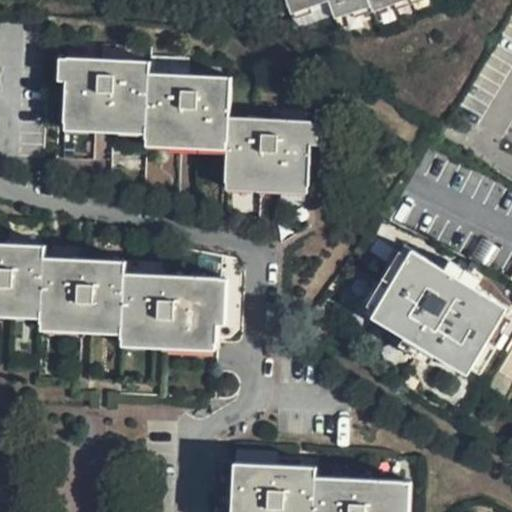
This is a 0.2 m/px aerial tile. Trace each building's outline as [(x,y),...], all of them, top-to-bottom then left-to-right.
[(288,0),(294,13),(332,0),(338,18),(374,6),(375,10),(404,0),(288,0)] [(67,57),(65,124),(142,127),(141,138),(225,141),(224,181),(308,185),(310,116),(226,113),(227,74),(144,70),(144,62),(67,57)] [(436,259),(405,240),(400,248),(369,300),(365,307),(396,325),(429,345),(460,363),(464,356),(494,306),(499,298),(491,293),(469,279),(436,259)] [(121,386),(215,391),(218,276),(126,271),(126,260),(45,256),(45,244),(0,241),(0,308),(44,311),(44,321),(123,325),(121,386)] [(369,300),(400,248),(391,243),(384,255),(360,294),(369,300)] [(436,259),(469,279),(474,270),(440,250),(436,259)] [(511,305),(511,256),(491,293),(499,298),(511,305)] [(494,306),(464,356),(472,361),(479,349),(502,310),(494,306)] [(511,314),(486,357),(511,373),(511,314)] [(429,345),(396,325),(390,336),(398,341),(423,355),(429,345)] [(233,460),(231,511),(402,511),(404,475),(316,472),(316,464),(233,460)]
